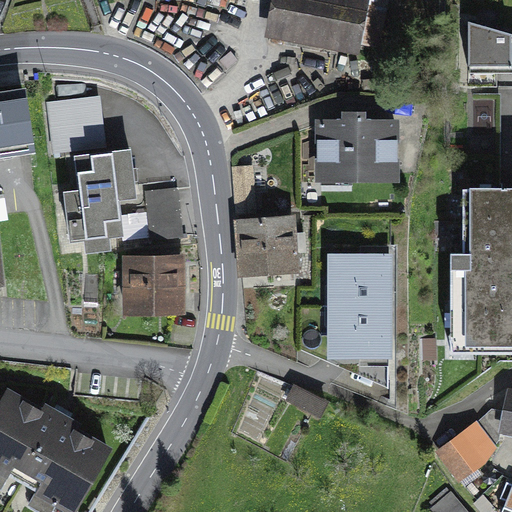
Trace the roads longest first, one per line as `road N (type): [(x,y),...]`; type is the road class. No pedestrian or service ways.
road 1 (tertiary): [(215,345),(220,238),(196,117),(174,87),(116,55),(0,50)]
road 2 (residential): [(215,345),(413,427),(447,425),(511,384)]
road 3 (residential): [(206,380),(0,341)]
road 4 (tertiary): [(129,511),(206,380)]
